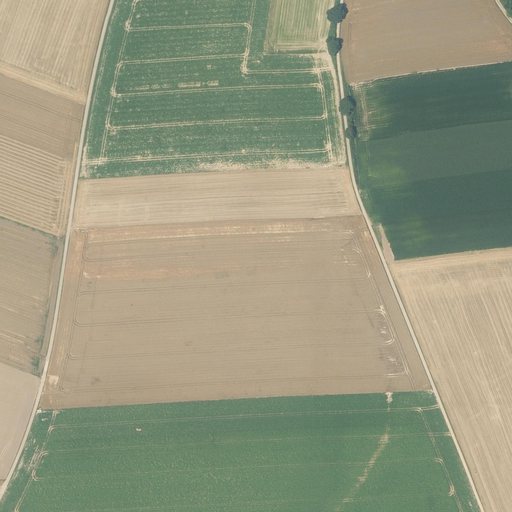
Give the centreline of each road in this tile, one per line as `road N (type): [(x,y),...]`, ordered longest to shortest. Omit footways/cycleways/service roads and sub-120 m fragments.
road 1 (unclassified): [(343,0),(337,41),(355,186),(482,511)]
road 2 (unclassified): [(0,504),(50,359),(111,0)]
